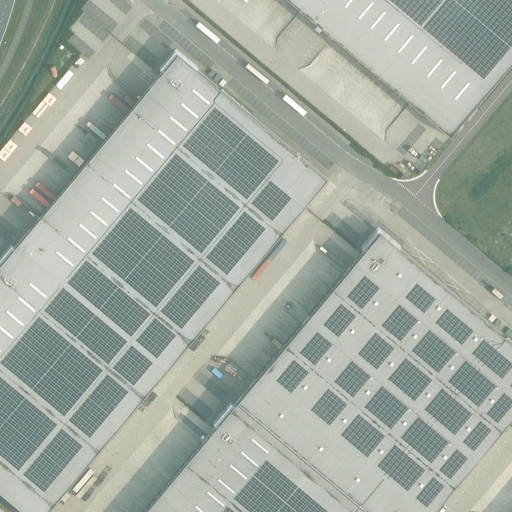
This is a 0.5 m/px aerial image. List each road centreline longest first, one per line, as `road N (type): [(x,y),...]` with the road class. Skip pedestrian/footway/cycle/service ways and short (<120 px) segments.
road 1 (unclassified): [(410,203),(352,165),(154,0)]
road 2 (unknown): [(209,0),(383,144),(443,75)]
road 3 (unclassified): [(410,203),(511,81)]
road 4 (unclassified): [(511,289),(410,203)]
